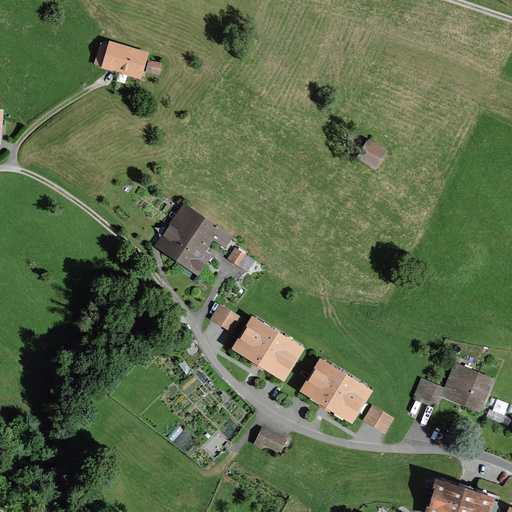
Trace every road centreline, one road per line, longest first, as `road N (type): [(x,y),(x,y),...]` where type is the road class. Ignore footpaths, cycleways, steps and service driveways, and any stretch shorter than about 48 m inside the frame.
road 1 (residential): [(211,352),(266,411),(313,434),(372,448),(485,457),(511,469)]
road 2 (unclassified): [(0,168),(26,171),(65,193),(123,238),(188,311),(211,352)]
road 3 (track): [(7,168),(28,130),(111,72)]
